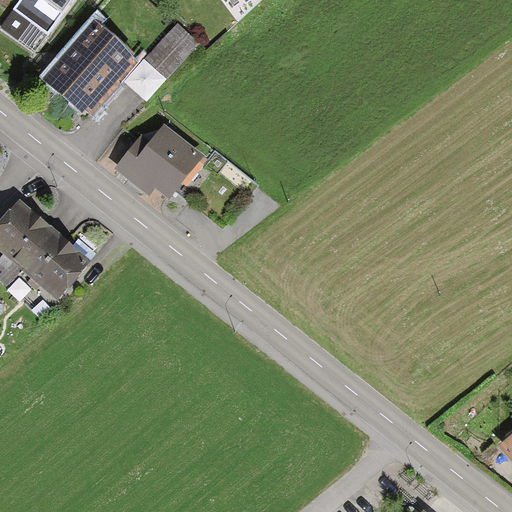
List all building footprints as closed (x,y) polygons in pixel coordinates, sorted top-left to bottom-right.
[(74,0),(22,0),(15,10),(49,35),(74,0)] [(143,67),(96,27),(48,84),(88,117),(122,77),(146,98),(192,43),(175,29),(143,67)] [(145,156),(136,149),(120,169),(149,190),(154,184),(169,195),(199,155),(166,130),(145,156)] [(90,264),(20,207),(0,231),(0,245),(63,297),(90,264)] [(511,438),(503,446),(511,457),(511,438)] [(430,511),(420,503),(412,511),(430,511)]
